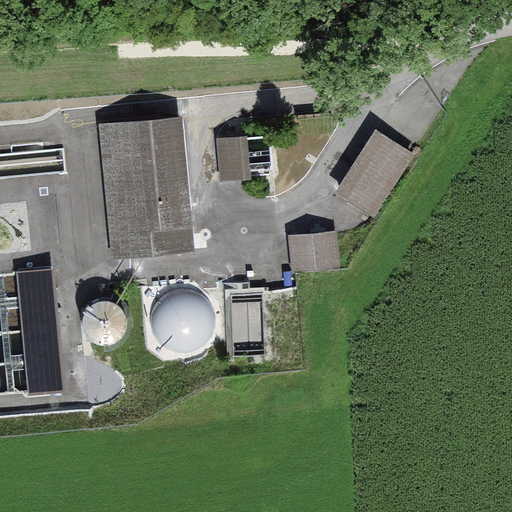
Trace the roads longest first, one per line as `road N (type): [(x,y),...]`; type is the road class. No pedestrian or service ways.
road 1 (track): [(0,54),(511,27)]
road 2 (track): [(483,32),(360,96),(315,192),(224,242)]
road 3 (track): [(217,106),(360,96)]
